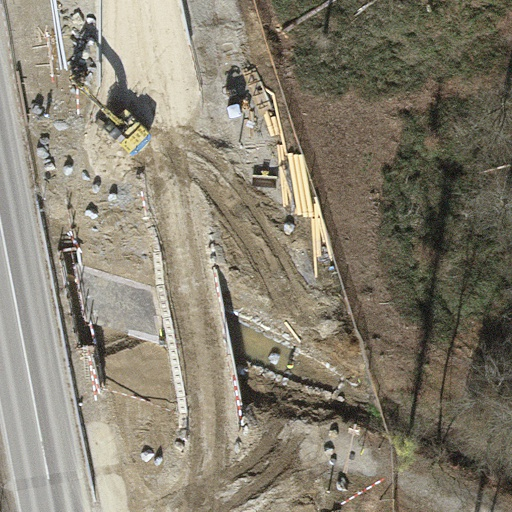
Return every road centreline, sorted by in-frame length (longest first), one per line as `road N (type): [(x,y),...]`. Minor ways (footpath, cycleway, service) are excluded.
road 1 (track): [(0,322),(21,323),(467,511)]
road 2 (primary): [(55,511),(0,205)]
